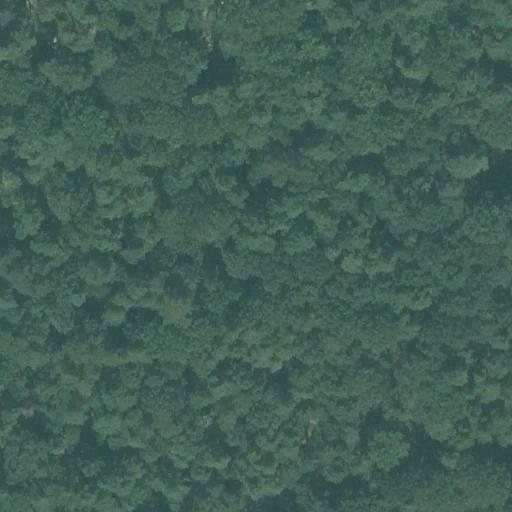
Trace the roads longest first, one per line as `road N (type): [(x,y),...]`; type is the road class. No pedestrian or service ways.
road 1 (track): [(246,48),(0,130)]
road 2 (unclassified): [(246,48),(397,0)]
